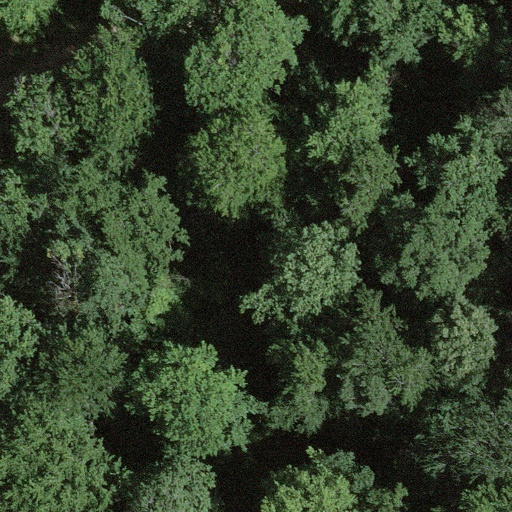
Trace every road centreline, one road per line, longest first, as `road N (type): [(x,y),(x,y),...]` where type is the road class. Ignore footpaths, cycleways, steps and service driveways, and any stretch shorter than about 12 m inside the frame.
road 1 (track): [(240,511),(271,491),(287,463),(289,432),(265,346),(281,258),(312,209),(455,58),(498,0)]
road 2 (track): [(234,0),(141,24),(0,96)]
